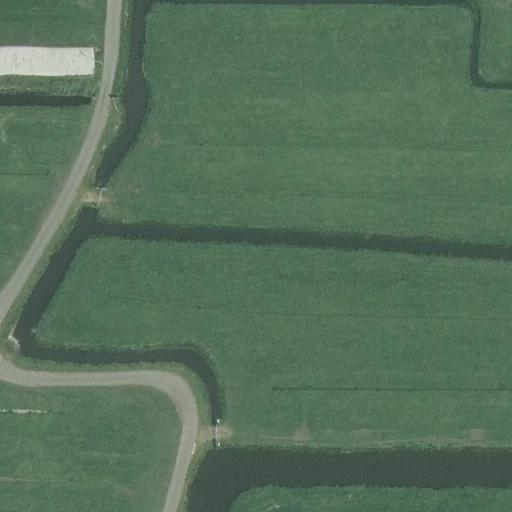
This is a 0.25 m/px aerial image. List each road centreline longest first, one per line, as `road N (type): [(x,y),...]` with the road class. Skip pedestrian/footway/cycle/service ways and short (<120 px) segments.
road 1 (track): [(114,0),(101,117),(0,308)]
road 2 (track): [(0,367),(40,378),(170,381),(185,400),(189,438)]
road 3 (track): [(189,438),(234,430),(404,431)]
road 4 (track): [(67,194),(227,202)]
